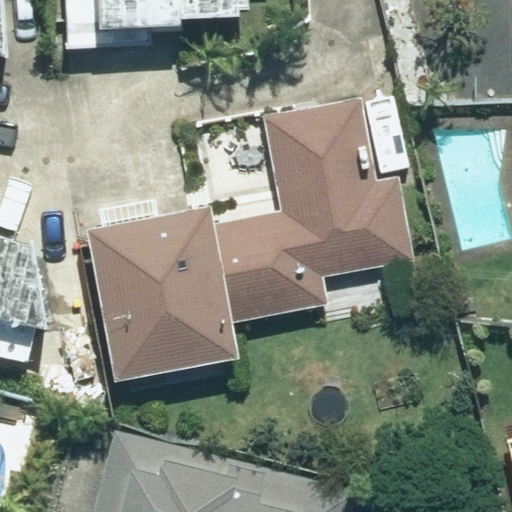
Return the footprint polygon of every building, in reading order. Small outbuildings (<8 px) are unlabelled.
[(231,0),(49,0),(53,49),(117,45),(115,23),(232,15),(231,0)] [(103,388),(227,364),(220,327),(325,307),(320,284),(400,268),(367,96),(174,133),(188,208),(72,230),(103,388)] [(0,357),(24,362),(43,271),(27,248),(0,241),(0,357)] [(80,511),(346,511),(353,486),(102,424),(80,511)] [(511,436),(500,440),(511,486),(511,436)]
